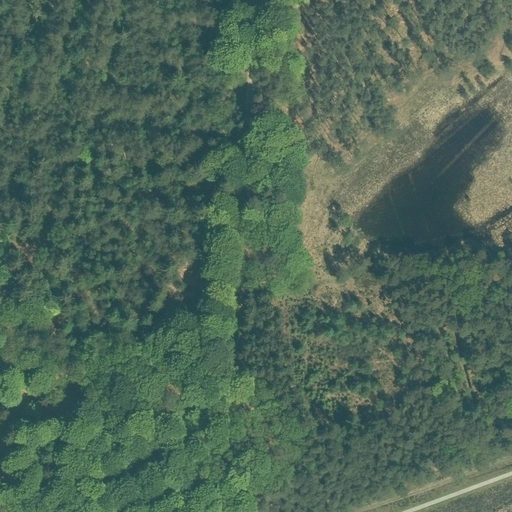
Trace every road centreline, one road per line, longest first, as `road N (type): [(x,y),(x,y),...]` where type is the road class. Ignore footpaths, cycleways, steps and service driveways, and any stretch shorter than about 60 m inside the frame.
road 1 (track): [(221,511),(257,0)]
road 2 (track): [(345,511),(511,457)]
